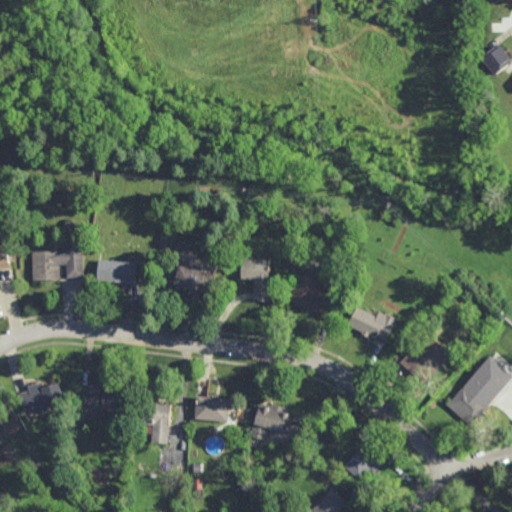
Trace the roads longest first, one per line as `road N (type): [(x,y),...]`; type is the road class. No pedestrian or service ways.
road 1 (residential): [(451,468),(352,381),(297,356),(68,329),(0,346)]
road 2 (residential): [(511,452),(451,468),(409,511)]
